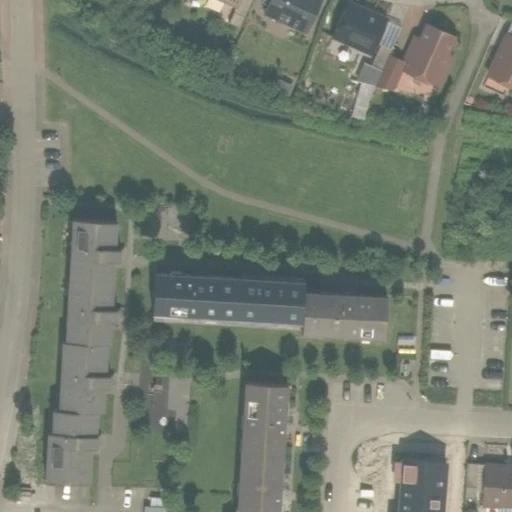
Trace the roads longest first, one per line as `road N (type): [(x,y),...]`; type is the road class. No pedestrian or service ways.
road 1 (residential): [(0,410),(14,338),(21,187),(18,0)]
road 2 (residential): [(511,432),(350,428),(336,447),(331,511)]
